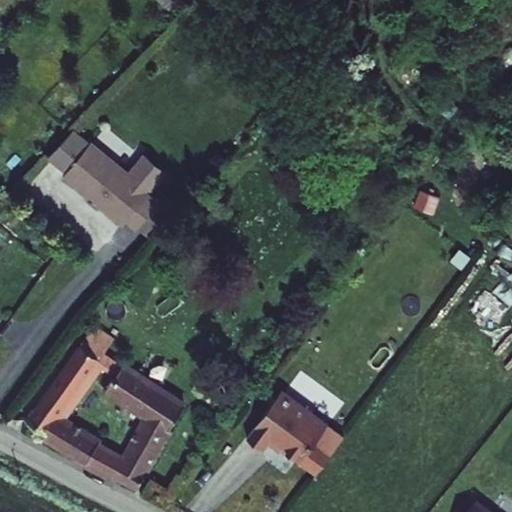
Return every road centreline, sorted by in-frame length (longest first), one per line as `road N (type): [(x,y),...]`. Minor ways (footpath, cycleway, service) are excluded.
road 1 (unknown): [(0,369),(129,229)]
road 2 (residential): [(140,511),(0,439)]
